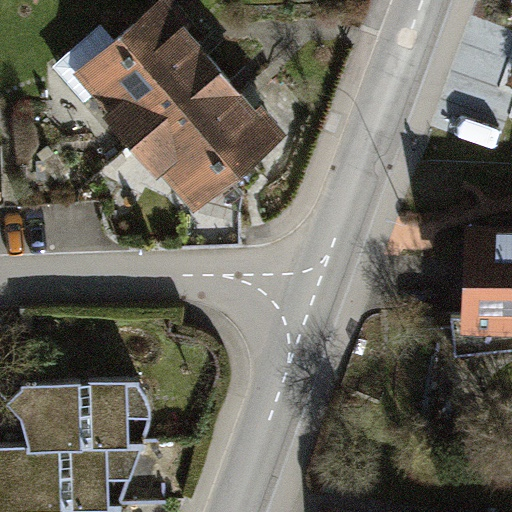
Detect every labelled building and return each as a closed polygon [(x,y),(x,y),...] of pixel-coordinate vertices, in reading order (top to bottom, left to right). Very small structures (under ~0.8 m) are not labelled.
[(112,113),(135,140),(219,66),(162,0),(116,41),(102,26),(64,60),(63,72),(87,98),(102,84),(120,106),(112,113)] [(219,66),(135,140),(159,168),(168,160),(202,199),(278,132),(219,66)] [(511,227),(471,226),(467,314),(453,314),(456,352),(511,347),(511,227)] [(23,385),(9,399),(22,413),(31,442),(144,440),(152,419),(151,400),(140,380),(141,376),(23,380),(23,385)] [(0,505),(121,502),(144,440),(31,442),(0,442),(0,505)] [(117,511),(121,502),(0,505),(0,511),(117,511)]
